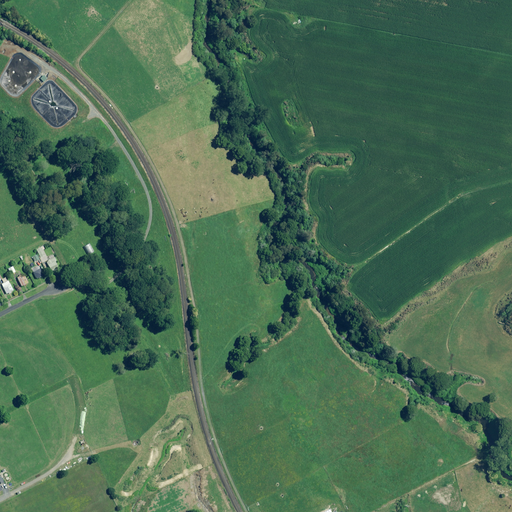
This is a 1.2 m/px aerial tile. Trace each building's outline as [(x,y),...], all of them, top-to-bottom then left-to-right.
[(94,251),(89,243),(84,247),(88,254),(94,251)] [(45,255),(41,247),(36,250),(40,258),(45,255)] [(56,261),(54,257),(48,261),(46,262),(51,271),(52,270),(53,271),(56,270),(55,269),(58,268),(54,262),(56,261)] [(38,278),(38,279),(41,278),(41,276),(42,276),(39,268),(36,270),(36,268),(32,270),(36,279),(38,278)] [(23,285),(23,287),(27,285),(26,284),(28,283),(24,276),(22,277),(21,275),(16,277),(21,286),(23,285)] [(8,293),(9,294),(11,293),(11,292),(13,291),(8,281),(1,284),(6,294),(8,293)]
